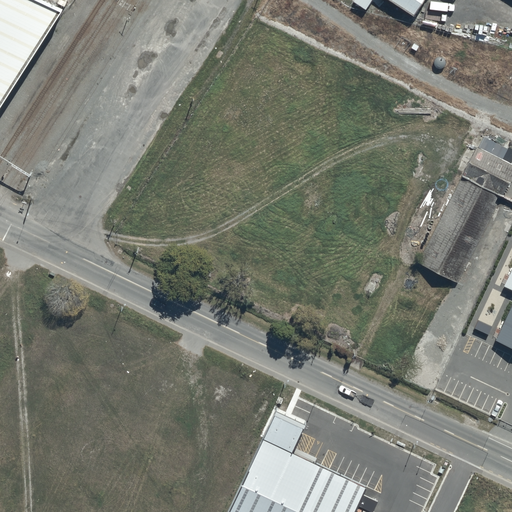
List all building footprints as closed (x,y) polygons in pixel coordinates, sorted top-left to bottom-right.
[(0,0),(0,99),(60,2),(56,0),(0,0)] [(511,178),(511,160),(478,143),(417,259),(458,281),(511,178)] [(370,298),(342,284),(327,314),(337,319),(335,324),(353,333),(370,298)] [(288,314),(293,304),(262,289),(258,299),(288,314)] [(511,306),(496,340),(511,347),(511,306)] [(298,450),(307,431),(269,414),(224,511),(346,511),(362,478),(298,450)] [(0,467),(19,438),(11,433),(0,450),(0,467)] [(137,482),(130,478),(120,494),(127,499),(137,482)]
